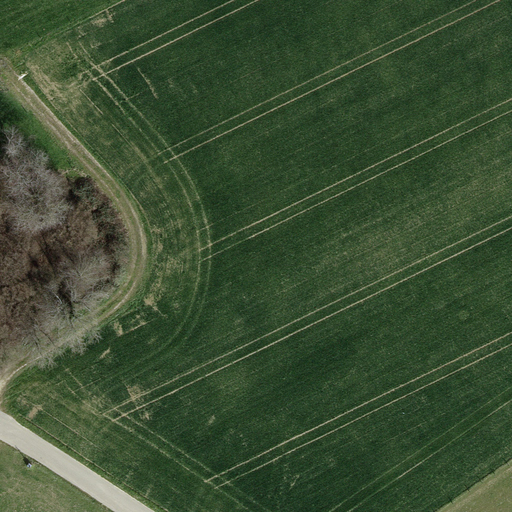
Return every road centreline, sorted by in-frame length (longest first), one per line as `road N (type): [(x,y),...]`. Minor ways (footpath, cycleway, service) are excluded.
road 1 (track): [(8,70),(127,196),(142,244),(121,298),(0,382)]
road 2 (residential): [(0,421),(139,511)]
